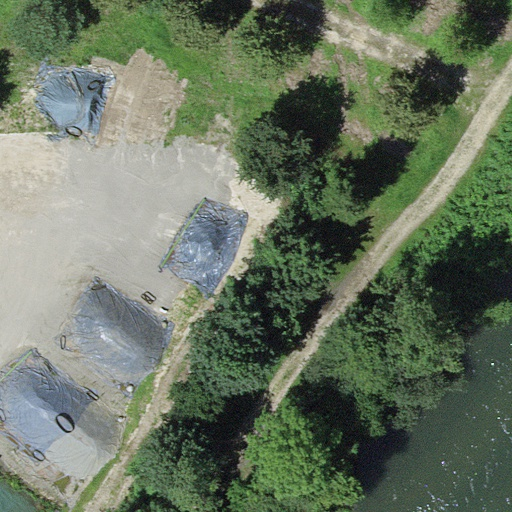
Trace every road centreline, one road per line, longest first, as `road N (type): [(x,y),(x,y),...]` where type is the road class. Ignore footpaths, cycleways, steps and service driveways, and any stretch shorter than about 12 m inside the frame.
road 1 (track): [(511,84),(259,407),(193,511)]
road 2 (track): [(496,104),(269,0)]
